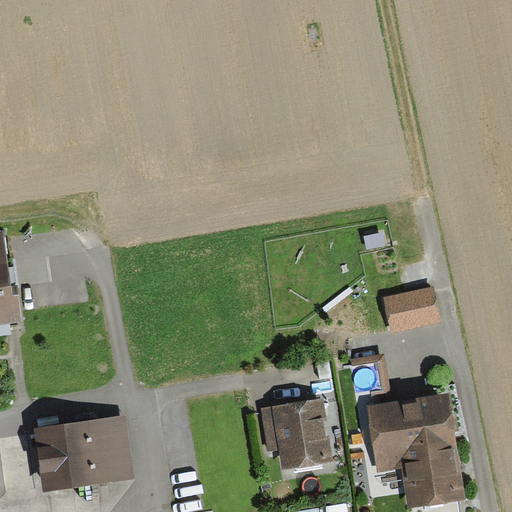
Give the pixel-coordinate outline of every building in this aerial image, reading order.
[(0,325),(20,324),(19,296),(13,296),(5,233),(0,233),(0,325)] [(385,300),(393,335),(442,324),(434,288),(385,300)] [(409,509),(467,500),(449,395),(367,409),(379,474),(402,470),(409,509)] [(282,471),(334,462),(323,400),(262,411),(269,453),(279,451),(282,471)] [(126,417),(36,429),(46,493),(135,478),(126,417)]
